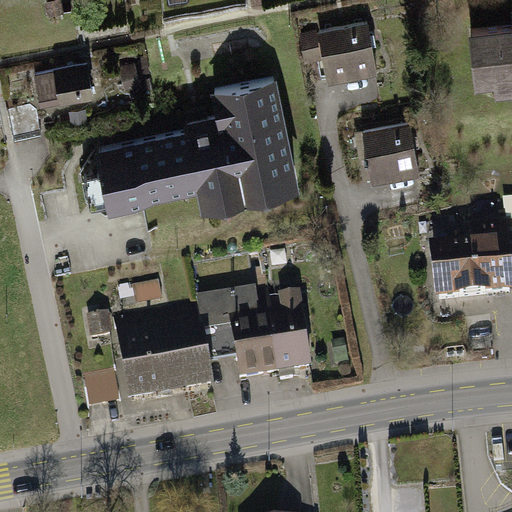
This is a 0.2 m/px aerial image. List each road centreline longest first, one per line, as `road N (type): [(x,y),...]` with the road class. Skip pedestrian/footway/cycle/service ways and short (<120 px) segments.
road 1 (primary): [(74,469),(511,395)]
road 2 (unknown): [(376,415),(304,4)]
road 3 (residential): [(17,153),(74,469)]
